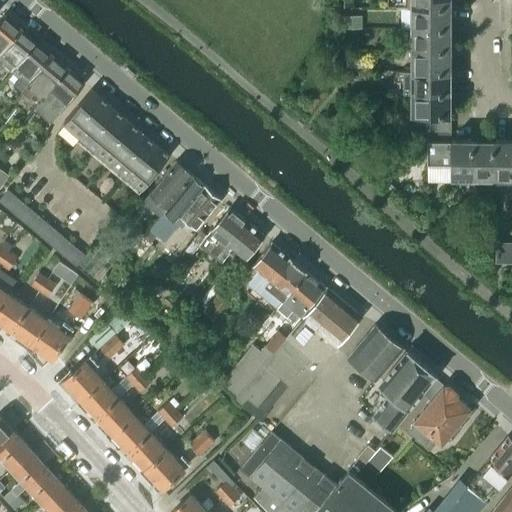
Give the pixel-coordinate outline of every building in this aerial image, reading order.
[(451,28),(451,7),(411,7),(411,28),(451,28)] [(0,50),(20,27),(4,14),(0,18),(0,50)] [(0,60),(11,70),(36,41),(20,27),(0,50),(0,60)] [(451,49),(451,28),(411,28),(411,49),(451,49)] [(27,83),(52,54),(36,41),(11,70),(27,83)] [(451,69),(451,49),(411,49),(411,69),(451,69)] [(43,97),(67,68),(52,54),(27,83),(34,89),(43,97)] [(60,111),(84,82),(67,68),(43,97),(60,111)] [(451,69),(411,69),(403,69),(403,93),(411,93),(451,93),(451,69)] [(80,133),(107,101),(91,88),(65,120),(80,133)] [(427,115),(451,115),(451,93),(411,93),(411,115),(427,115)] [(96,146),(123,115),(107,101),(80,133),(96,146)] [(112,160),(138,128),(123,115),(96,146),(112,160)] [(451,128),(451,115),(427,115),(427,128),(451,128)] [(127,173),(153,141),(138,128),(112,160),(127,173)] [(451,128),(427,128),(427,141),(451,140),(451,139),(451,128)] [(453,179),(474,179),(474,139),(451,139),(451,140),(427,141),(427,165),(451,165),(451,182),(453,182),(453,179)] [(495,179),(495,139),(474,139),(474,179),(495,179)] [(511,178),(511,139),(495,139),(495,179),(511,178)] [(142,186),(169,154),(153,141),(127,173),(142,186)] [(160,213),(192,175),(193,174),(176,159),(143,199),(160,213)] [(0,185),(8,177),(0,169),(0,185)] [(174,219),(203,184),(193,175),(161,214),(165,217),(167,213),(174,219)] [(196,227),(221,198),(204,183),(203,184),(174,219),(182,225),(187,219),(196,227)] [(0,201),(6,206),(15,195),(8,189),(0,197),(0,201)] [(14,213),(23,202),(15,195),(6,206),(14,213)] [(22,220),(31,208),(23,202),(14,213),(22,220)] [(229,206),(210,229),(245,258),(264,234),(229,206)] [(29,226),(39,215),(31,208),(22,220),(29,226)] [(37,233),(46,222),(39,215),(29,226),(37,233)] [(45,239),(54,228),(46,222),(37,233),(45,239)] [(53,246),(62,235),(54,228),(45,239),(53,246)] [(125,256),(142,235),(135,229),(117,250),(125,256)] [(60,252),(69,241),(62,235),(53,246),(60,252)] [(134,264),(152,243),(145,237),(127,258),(134,264)] [(33,239),(27,248),(35,253),(41,244),(33,239)] [(282,301),(284,298),(307,270),(307,269),(289,254),(289,255),(271,240),(251,264),(272,282),(267,288),(282,301)] [(68,259),(77,248),(69,241),(60,252),(68,259)] [(0,263),(8,252),(0,246),(0,263)] [(76,265),(85,254),(77,248),(68,259),(76,265)] [(0,263),(8,270),(17,258),(8,252),(0,263)] [(300,312),(324,284),(307,270),(284,298),(300,312)] [(39,291),(47,279),(38,273),(30,285),(39,291)] [(47,296),(55,285),(47,279),(39,291),(47,296)] [(168,323),(176,313),(162,300),(167,294),(157,286),(144,302),(155,310),(148,320),(155,327),(163,318),(168,323)] [(0,305),(9,293),(0,287),(0,305)] [(236,395),(233,399),(256,418),(257,419),(310,357),(315,360),(325,359),(361,315),(327,287),(286,337),(286,336),(236,395)] [(0,323),(11,331),(28,307),(9,293),(0,305),(0,323)] [(215,322),(231,303),(219,293),(203,312),(215,322)] [(79,319),(91,301),(80,294),(68,311),(79,319)] [(30,344),(46,320),(28,307),(11,331),(30,344)] [(51,359),(72,329),(63,323),(60,327),(47,318),(46,320),(30,344),(32,345),(30,347),(40,354),(41,352),(51,359)] [(374,379),(403,346),(376,323),(346,357),(374,379)] [(255,344),(221,383),(236,395),(286,336),(278,330),(262,349),(255,344)] [(108,357),(124,343),(114,333),(99,347),(108,357)] [(421,393),(434,377),(437,374),(407,349),(378,383),(389,392),(372,412),(391,428),(421,393)] [(81,400),(102,380),(103,379),(93,368),(97,364),(89,356),(63,380),(71,389),(70,391),(77,399),(79,398),(81,400)] [(133,383),(142,374),(136,366),(125,376),(133,383)] [(143,388),(149,381),(142,374),(133,383),(140,391),(143,388)] [(458,422),(471,408),(457,397),(457,391),(448,384),(442,384),(434,377),(421,393),(429,399),(413,419),(415,422),(410,430),(426,443),(432,436),(441,443),(448,434),(451,437),(461,425),(458,422)] [(96,417),(118,397),(102,380),(81,400),(96,417)] [(112,434),(134,414),(118,397),(96,417),(112,434)] [(164,418),(174,408),(167,401),(157,411),(164,418)] [(181,416),(174,408),(164,418),(171,425),(181,416)] [(129,452),(150,433),(134,414),(112,434),(129,452)] [(0,446),(16,433),(0,415),(0,446)] [(198,455),(213,441),(204,430),(188,445),(198,455)] [(395,511),(398,510),(355,474),(348,469),(336,484),(271,430),(240,467),(262,485),(253,495),(268,511),(395,511)] [(32,450),(16,433),(0,446),(0,457),(11,469),(32,450)] [(144,469),(165,449),(150,433),(129,452),(144,469)] [(487,500),(511,470),(511,437),(508,434),(467,483),(487,500)] [(362,466),(373,450),(367,444),(354,460),(362,466)] [(376,472),(392,454),(379,444),(364,463),(376,472)] [(161,488),(187,464),(180,455),(176,459),(166,448),(165,449),(144,469),(145,470),(143,472),(151,480),(153,478),(161,488)] [(47,466),(32,450),(11,469),(20,479),(2,496),(14,509),(23,501),(17,494),(26,486),(26,485),(47,466)] [(43,503),(63,484),(47,466),(26,485),(26,486),(43,503)] [(477,511),(487,500),(467,483),(459,477),(432,509),(427,505),(421,511),(477,511)] [(222,498),(232,488),(225,481),(214,491),(222,498)] [(50,511),(67,511),(79,501),(63,484),(43,503),(50,511)] [(511,511),(511,485),(490,511),(511,511)] [(229,506),(239,496),(232,488),(222,498),(229,506)] [(205,511),(206,511),(213,505),(207,498),(200,504),(190,494),(170,511),(205,511)] [(89,511),(79,501),(67,511),(89,511)]
